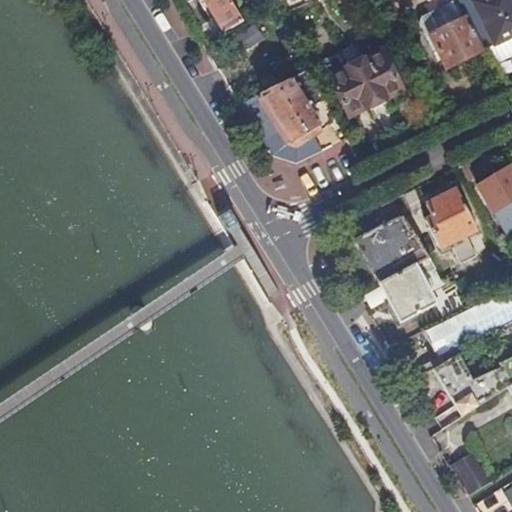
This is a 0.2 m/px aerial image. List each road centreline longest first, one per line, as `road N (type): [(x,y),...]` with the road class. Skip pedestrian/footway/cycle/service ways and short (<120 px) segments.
road 1 (tertiary): [(447,511),(275,228)]
road 2 (tertiary): [(275,228),(131,0)]
road 3 (residential): [(275,228),(511,113)]
